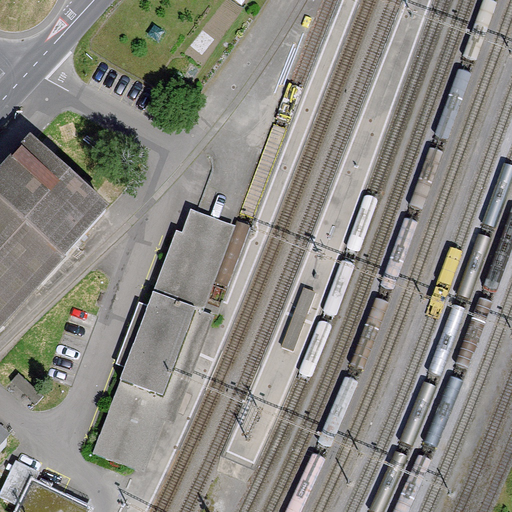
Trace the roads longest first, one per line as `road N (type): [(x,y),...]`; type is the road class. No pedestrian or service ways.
road 1 (residential): [(105,511),(100,484),(64,459),(141,248),(189,152)]
road 2 (residential): [(189,152),(26,74)]
road 3 (residential): [(189,152),(285,0)]
